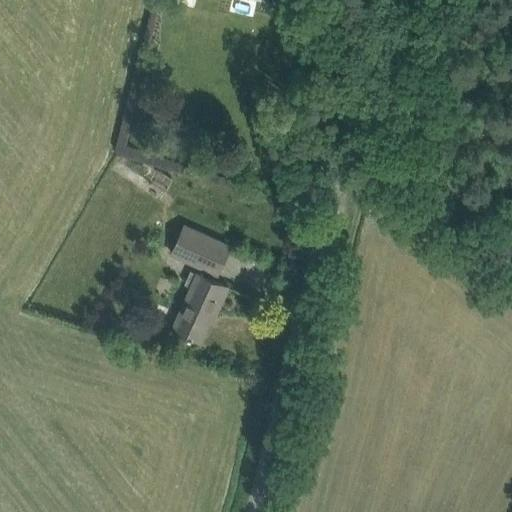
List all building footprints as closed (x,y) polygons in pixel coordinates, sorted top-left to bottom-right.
[(104,107),(100,124),(114,128),(118,111),(104,107)] [(154,242),(163,247),(162,217),(152,218),(154,242)] [(230,245),(182,223),(169,252),(217,274),(230,245)] [(216,314),(228,287),(192,270),(185,284),(191,286),(173,327),(201,340),(213,313),(216,314)] [(138,325),(136,334),(143,336),(146,327),(138,325)]
